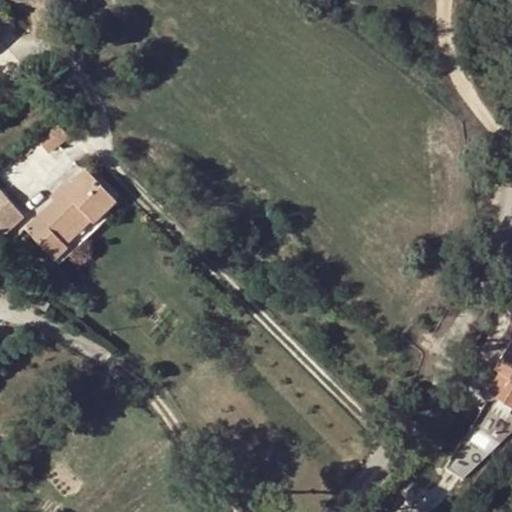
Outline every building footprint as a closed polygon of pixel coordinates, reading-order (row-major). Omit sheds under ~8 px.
[(0,11),(0,27),(8,20),(0,11)] [(47,161),(67,145),(57,132),(37,148),(47,161)] [(71,196),(58,209),(30,238),(56,267),(70,256),(67,251),(88,228),(93,234),(116,209),(89,182),(71,196)] [(50,201),(58,209),(71,196),(63,190),(50,201)] [(0,198),(0,238),(3,242),(24,224),(0,198)] [(32,292),(27,300),(45,311),(50,303),(32,292)] [(511,340),(511,351),(497,371),(504,377),(492,396),(511,410),(511,340)]
